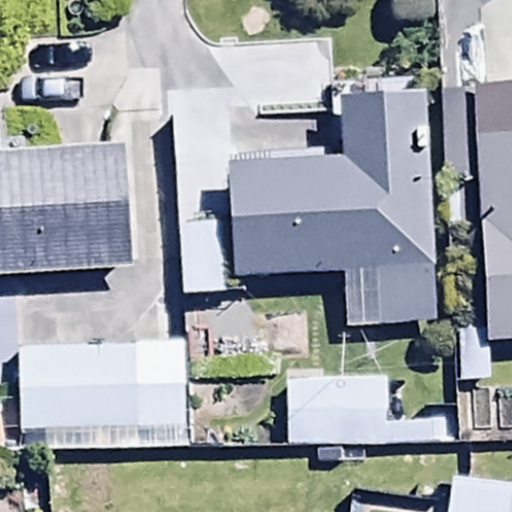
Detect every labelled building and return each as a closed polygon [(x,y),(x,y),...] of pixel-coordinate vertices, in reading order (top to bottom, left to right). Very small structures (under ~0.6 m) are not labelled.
[(325,157),(232,160),(237,297),(346,293),(348,339),(432,336),(425,113),(405,114),(404,91),(339,93),(341,170),(326,170),(325,157)] [(511,103),(439,105),(442,199),(479,198),(484,355),(511,354),(511,103)] [(0,303),(155,298),(152,172),(22,176),(21,110),(0,110),(0,303)] [(224,236),(180,238),(183,312),(227,310),(224,236)] [(141,444),(140,436),(187,435),(186,356),(18,359),(20,447),(141,444)] [(386,379),(287,383),(288,462),(439,456),(438,433),(388,435),(386,379)] [(511,511),(511,504),(452,497),(450,511),(511,511)]
